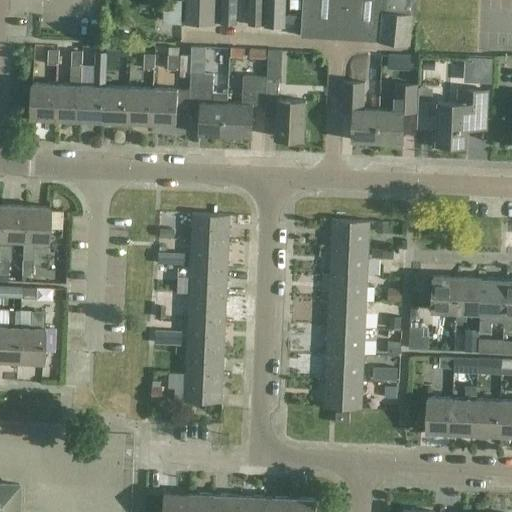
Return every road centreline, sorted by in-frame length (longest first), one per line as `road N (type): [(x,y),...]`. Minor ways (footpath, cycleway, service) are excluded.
road 1 (residential): [(363,461),(260,455),(271,177)]
road 2 (residential): [(511,186),(271,177)]
road 3 (residential): [(93,345),(99,170)]
road 4 (residential): [(271,177),(99,170)]
road 5 (residential): [(511,467),(363,461)]
